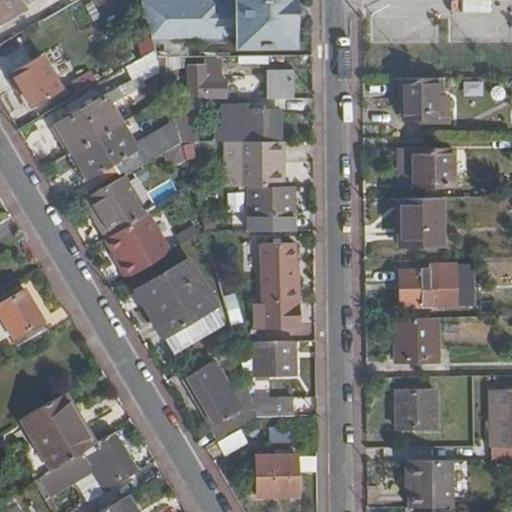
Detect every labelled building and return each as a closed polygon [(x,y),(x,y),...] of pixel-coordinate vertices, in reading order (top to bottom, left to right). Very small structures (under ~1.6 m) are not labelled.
[(0,0),(0,21),(12,14),(26,6),(22,0),(0,0)] [(238,0),(238,14),(219,14),(219,2),(141,2),(152,40),(155,51),(157,60),(187,60),(187,39),(238,39),(239,47),(291,46),(290,0),(238,0)] [(402,79),(448,79),(446,19),(401,19),(402,79)] [(157,60),(155,51),(125,68),(131,79),(52,126),(87,185),(94,181),(100,192),(122,179),(143,167),(137,156),(142,153),(114,107),(145,88),(143,84),(161,73),(157,60)] [(13,73),(33,107),(60,90),(40,56),(13,73)] [(189,97),(205,97),(205,98),(225,98),(225,82),(220,82),(219,67),(189,67),(189,97)] [(269,101),(293,101),(292,72),(269,73),(269,101)] [(449,122),(448,79),(402,79),(397,79),(397,122),(449,122)] [(193,101),(169,102),(176,127),(181,145),(194,145),(198,145),(193,101)] [(240,145),(276,144),(276,110),(246,110),(246,104),(219,104),(220,128),(212,128),(211,145),(240,145)] [(147,144),(156,160),(167,153),(181,145),(176,127),(147,144)] [(283,188),(283,144),(276,144),(240,145),(238,188),(246,188),(246,218),(294,218),(293,188),(283,188)] [(181,145),(167,153),(174,164),(185,162),(181,145)] [(194,145),(181,145),(185,162),(194,160),(194,145)] [(456,186),(455,152),(407,152),(407,185),(456,186)] [(122,179),(100,192),(83,201),(106,239),(144,216),(122,179)] [(447,199),(399,199),(398,247),(444,246),(447,199)] [(168,257),(144,216),(106,239),(129,279),(168,257)] [(205,235),(235,234),(235,219),(201,220),(205,235)] [(259,262),(259,289),(296,288),(296,245),(256,245),(256,262),(259,262)] [(191,259),(138,291),(148,309),(175,353),(219,327),(210,311),(218,306),(191,259)] [(436,272),(436,308),(450,308),(450,268),(430,268),(430,272),(436,272)] [(399,308),(436,308),(436,272),(430,272),(399,272),(399,308)] [(296,288),(259,289),(258,305),(251,305),(251,331),(297,330),(297,305),(296,288)] [(0,307),(0,319),(20,353),(50,334),(25,293),(0,307)] [(437,319),(395,319),(396,361),(438,361),(437,319)] [(295,343),(236,343),(237,344),(242,361),(242,364),(249,364),(249,375),(295,375),(295,343)] [(189,379),(205,406),(206,406),(231,392),(215,364),(189,379)] [(206,406),(222,432),(253,416),(246,384),(239,387),(231,392),(206,406)] [(397,430),(437,430),(437,391),(398,391),(397,430)] [(511,392),(489,393),(489,447),(511,447),(511,392)] [(253,397),(259,418),(291,417),(290,396),(253,397)] [(21,423),(51,474),(78,458),(92,450),(61,399),(21,423)] [(205,406),(199,409),(215,436),(222,432),(206,406),(205,406)] [(294,424),(267,425),(267,442),(289,442),(289,434),(294,434),(294,424)] [(216,438),(222,453),(247,444),(242,429),(216,438)] [(51,474),(38,482),(49,500),(89,475),(101,494),(137,472),(115,436),(92,450),(78,458),(51,474)] [(297,496),(295,457),(256,457),(258,496),(297,496)] [(405,509),(426,508),(451,508),(452,462),(404,463),(405,509)] [(93,502),(98,511),(103,511),(109,509),(126,499),(119,486),(93,502)] [(126,499),(109,509),(110,511),(159,511),(161,511),(146,487),(126,499)]
